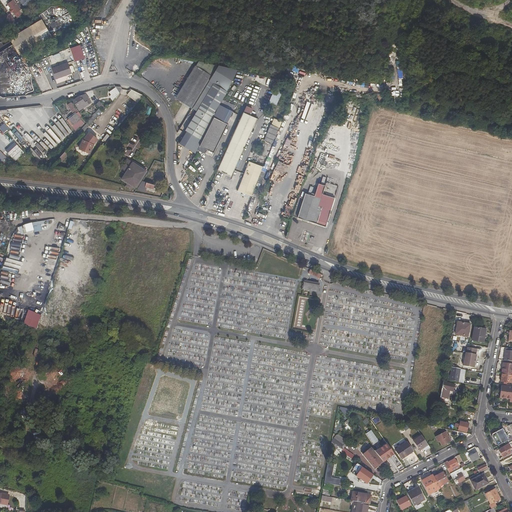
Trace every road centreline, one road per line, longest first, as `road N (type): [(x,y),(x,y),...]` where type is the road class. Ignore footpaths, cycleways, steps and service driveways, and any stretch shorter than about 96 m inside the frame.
road 1 (secondary): [(458,298),(366,277),(184,210)]
road 2 (unclassified): [(0,107),(111,83),(137,85),(168,120),(184,210)]
road 3 (secondary): [(184,210),(0,183)]
road 4 (unknown): [(228,224),(237,196),(226,185),(258,117),(261,90)]
road 5 (residential): [(383,511),(396,481),(478,438)]
